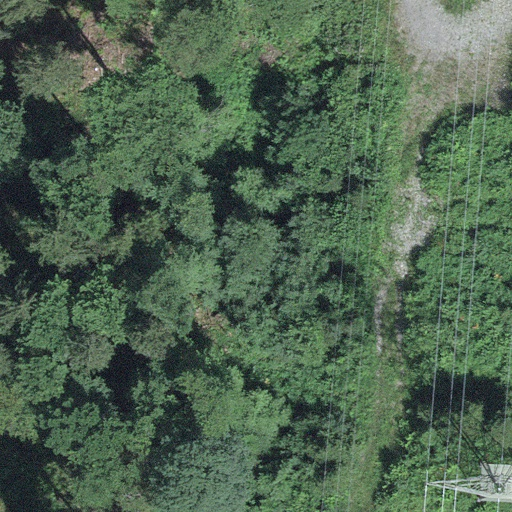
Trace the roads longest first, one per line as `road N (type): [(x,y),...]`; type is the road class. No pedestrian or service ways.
road 1 (track): [(363,511),(395,341),(414,140),(446,37)]
road 2 (track): [(414,0),(426,26),(446,37),(474,36),(502,0)]
